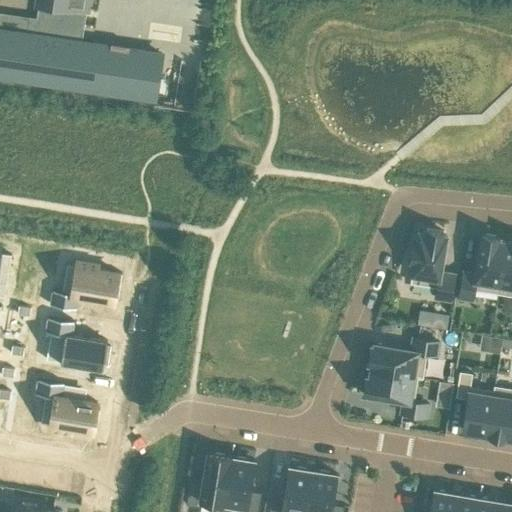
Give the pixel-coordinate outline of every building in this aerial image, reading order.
[(0,28),(0,76),(154,100),(161,53),(79,41),(81,27),(83,15),(84,9),(87,10),(88,0),(37,0),(37,2),(42,3),(39,21),(28,19),(26,33),(0,28)] [(414,261),(410,283),(436,287),(435,297),(450,300),(454,274),(441,272),(447,236),(445,235),(446,232),(427,228),(426,232),(419,231),(417,243),(413,242),(410,260),(414,261)] [(463,270),(459,296),(472,298),(474,288),(498,292),(507,240),(499,239),(499,236),(481,233),(475,272),(463,270)] [(507,240),(498,292),(511,294),(511,237),(511,238),(511,241),(510,241),(509,241),(507,240)] [(0,295),(4,296),(11,254),(0,252),(0,295)] [(53,288),(50,303),(75,308),(78,294),(114,300),(115,294),(118,294),(122,272),(110,270),(97,268),(98,264),(77,260),(76,265),(66,263),(62,290),(53,288)] [(29,314),(31,306),(19,304),(17,312),(29,314)] [(48,315),(46,330),(50,331),(46,358),(102,367),(103,362),(107,363),(110,345),(106,344),(107,339),(71,333),(74,319),(48,315)] [(371,344),(368,362),(371,363),(371,368),(418,375),(418,376),(422,377),(423,376),(427,352),(437,354),(439,340),(413,336),(411,348),(375,342),(374,345),(371,344)] [(511,338),(502,337),(501,345),(511,346),(511,338)] [(14,344),(13,352),(23,354),(24,345),(14,344)] [(4,365),(3,373),(13,375),(14,367),(4,365)] [(366,375),(363,393),(403,399),(401,411),(426,415),(429,402),(414,400),(418,376),(418,375),(371,368),(369,375),(366,375)] [(459,370),(455,395),(467,397),(462,429),(486,433),(494,388),(493,388),(470,384),(472,372),(459,370)] [(38,377),(36,392),(45,394),(41,420),(50,422),(49,427),(70,430),(71,425),(84,427),(84,428),(96,430),(100,407),(96,407),(97,401),(85,399),(61,395),(63,383),(63,381),(49,379),(38,377)] [(439,379),(438,389),(452,391),(453,382),(439,379)] [(494,388),(486,433),(488,433),(488,434),(506,437),(506,436),(509,437),(511,417),(511,386),(495,384),(494,384),(493,388),(494,388)] [(0,396),(9,398),(11,389),(0,387),(0,396)] [(222,507),(231,455),(227,454),(227,453),(212,451),(212,452),(207,451),(202,481),(190,479),(186,503),(200,506),(200,503),(221,507),(222,507)] [(249,489),(254,459),(249,458),(249,457),(235,454),(235,455),(231,455),(222,507),(221,507),(221,509),(239,511),(257,511),(261,491),(249,489)] [(283,511),(305,511),(313,468),(309,468),(309,467),(294,464),(294,465),(289,464),(284,495),(272,493),(268,511),(282,511),(283,511)] [(331,502),(336,472),(331,471),(331,470),(317,468),(317,469),(313,468),(305,511),(342,511),(343,504),(331,502)] [(453,511),(457,492),(435,488),(430,511),(453,511)] [(475,511),(478,495),(457,492),(453,511),(475,511)] [(497,511),(500,499),(478,495),(475,511),(497,511)] [(511,511),(511,500),(500,499),(497,511),(511,511)] [(61,511),(62,510),(36,505),(36,503),(22,501),(21,503),(17,502),(15,511),(61,511)]
